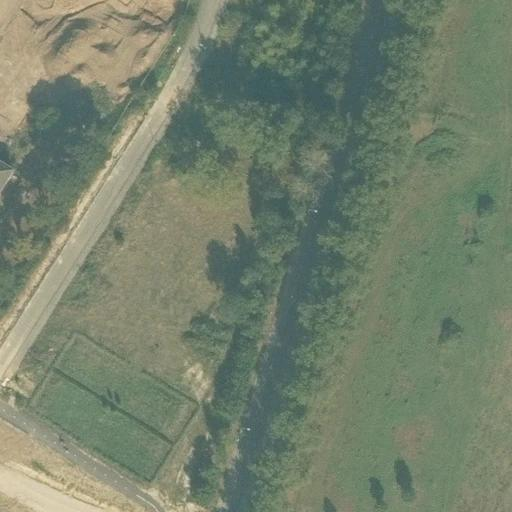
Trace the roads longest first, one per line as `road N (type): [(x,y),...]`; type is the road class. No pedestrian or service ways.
road 1 (tertiary): [(239,511),(394,0)]
road 2 (residential): [(0,361),(199,39),(212,0)]
